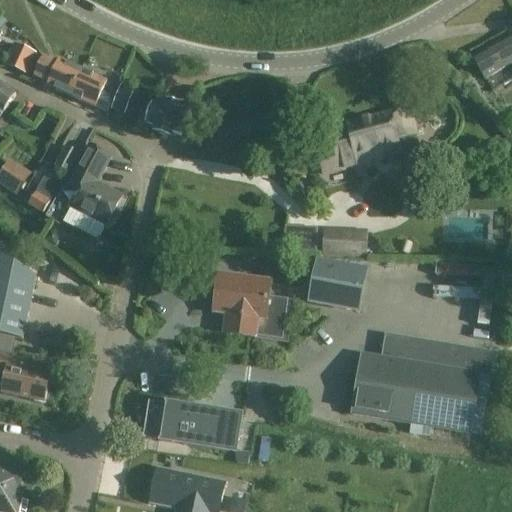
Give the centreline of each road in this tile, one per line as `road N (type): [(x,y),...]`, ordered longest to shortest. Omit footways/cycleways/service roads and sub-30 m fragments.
road 1 (residential): [(93,455),(153,149),(0,75)]
road 2 (unknown): [(111,371),(291,373),(404,309),(426,310)]
road 3 (unclassified): [(298,63),(185,55),(64,0)]
road 4 (unclassified): [(298,63),(382,43),(459,0)]
